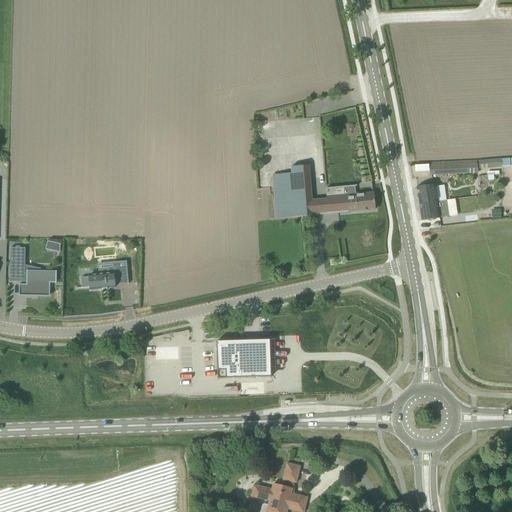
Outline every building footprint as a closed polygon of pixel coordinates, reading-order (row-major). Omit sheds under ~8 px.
[(511,158),(501,159),(479,160),(480,168),(502,167),(511,166),(511,165),(511,164),(511,158)] [(477,172),(476,161),(429,163),(430,165),(430,175),(477,172)] [(312,200),(309,166),(291,167),(292,174),(273,176),(276,218),(313,216),(312,200)] [(435,187),(434,184),(417,187),(419,204),(446,200),(444,185),(435,187)] [(313,216),(320,215),(329,214),(329,211),(338,211),(338,213),(348,213),(375,210),(373,193),(356,195),(355,186),(357,186),(343,187),(344,195),(326,196),(327,199),(318,200),(312,200),(313,216)] [(446,200),(419,204),(422,221),(439,218),(448,216),(446,200)] [(493,210),(494,218),(501,218),(501,209),(493,210)] [(26,285),(26,293),(39,294),(39,295),(49,295),(49,296),(50,296),(50,284),(56,284),(56,272),(56,275),(28,275),(28,272),(27,272),(27,275),(24,275),(25,266),(25,249),(10,248),(9,282),(26,283),(26,285)] [(81,278),(82,288),(76,288),(76,289),(82,288),(90,288),(90,290),(102,289),(102,290),(103,290),(103,289),(106,288),(106,289),(107,289),(115,288),(115,285),(114,283),(128,282),(128,284),(127,268),(98,271),(99,275),(89,276),(89,277),(81,278)] [(271,377),(270,340),(217,341),(217,347),(218,377),(218,379),(271,377)] [(300,466),(288,464),(286,463),(283,480),(296,483),(300,466)] [(298,511),(303,511),(305,506),(307,498),(294,495),(291,494),(291,493),(292,488),(288,487),(282,486),(282,485),(281,485),(274,483),(273,490),(254,485),(251,497),(261,499),(270,501),(268,505),(266,511),(287,511),(288,509),(294,511),(298,511)]
